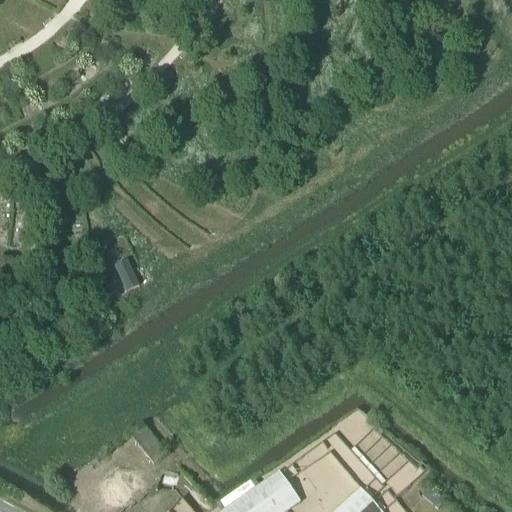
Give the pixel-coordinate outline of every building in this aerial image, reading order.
[(113,267),(124,292),(137,286),(125,261),(113,267)] [(144,428),(129,438),(153,466),(167,455),(144,428)] [(178,475),(163,472),(161,483),(176,486),(178,475)] [(284,511),(298,503),(278,473),(222,511),(284,511)] [(380,511),(359,488),(346,500),(332,511),(380,511)] [(442,504),(427,491),(422,498),(437,511),(442,504)]
